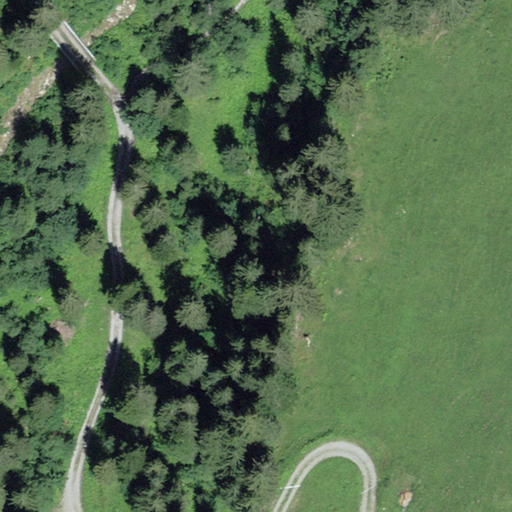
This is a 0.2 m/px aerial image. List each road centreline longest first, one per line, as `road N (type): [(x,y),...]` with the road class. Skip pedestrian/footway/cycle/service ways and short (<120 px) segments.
road 1 (track): [(66,511),(77,455),(112,362),(119,99)]
road 2 (track): [(279,511),(317,454),(336,448),(365,460),(367,511)]
road 3 (track): [(119,99),(250,0)]
road 4 (track): [(119,99),(86,67),(41,0)]
